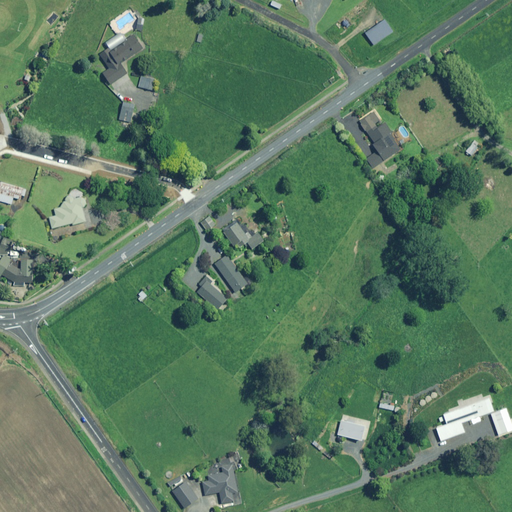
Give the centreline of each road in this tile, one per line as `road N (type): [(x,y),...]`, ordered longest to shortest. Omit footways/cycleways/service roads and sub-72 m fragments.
road 1 (unclassified): [(14,319),(49,304),(361,86)]
road 2 (unclassified): [(14,319),(150,511)]
road 3 (unclassified): [(361,86),(485,0)]
road 4 (residential): [(361,86),(330,46),(242,0)]
